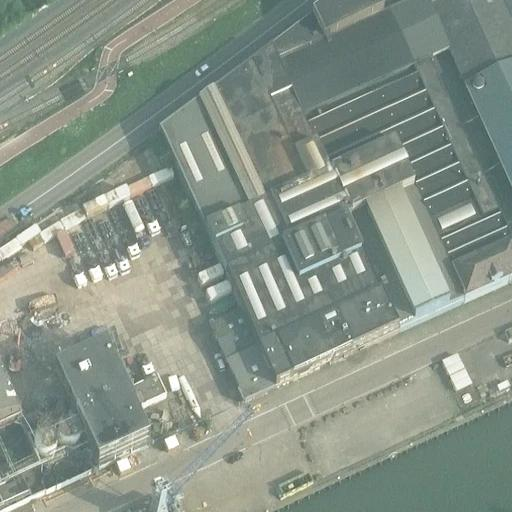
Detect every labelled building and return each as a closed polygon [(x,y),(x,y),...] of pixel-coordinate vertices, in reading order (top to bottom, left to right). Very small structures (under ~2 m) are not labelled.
[(340,0),(271,53),(328,179),(393,150),(414,196),(349,225),(398,334),(463,304),(464,305),(511,282),(511,195),(424,1),(406,8),(402,0),(340,0)] [(423,0),(424,1),(511,195),(511,24),(501,0),(423,0)] [(511,0),(501,0),(511,24),(511,0)] [(271,53),(159,138),(231,297),(274,391),(398,334),(349,225),(414,196),(393,150),(328,179),(271,53)] [(80,199),(86,212),(111,201),(105,187),(80,199)] [(196,261),(209,303),(225,297),(216,270),(205,274),(200,259),(196,261)] [(38,342),(0,359),(0,372),(6,385),(95,345),(86,326),(40,347),(38,342)] [(94,471),(148,451),(111,351),(57,371),(94,471)] [(140,410),(167,398),(158,379),(132,390),(140,410)] [(0,484),(0,511),(2,511),(33,500),(24,479),(41,472),(33,452),(3,464),(9,480),(0,484)] [(201,511),(193,493),(159,509),(160,511),(201,511)]
